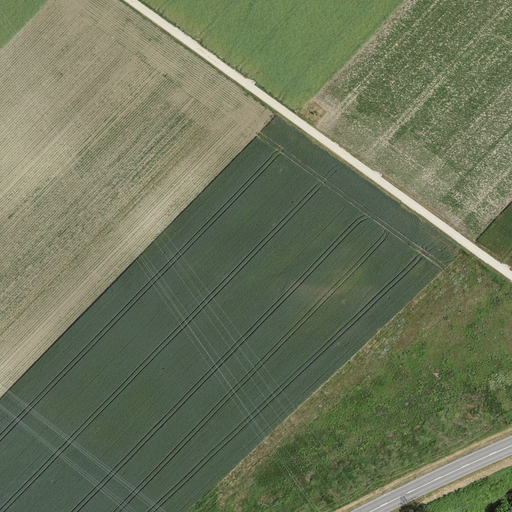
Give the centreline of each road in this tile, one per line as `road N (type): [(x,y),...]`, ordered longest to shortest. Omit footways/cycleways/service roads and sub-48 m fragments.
road 1 (track): [(129,0),(511,277)]
road 2 (track): [(0,378),(189,511)]
road 3 (secondary): [(368,511),(511,446)]
